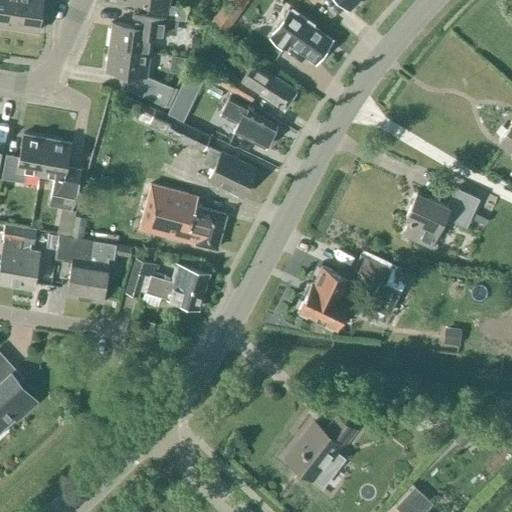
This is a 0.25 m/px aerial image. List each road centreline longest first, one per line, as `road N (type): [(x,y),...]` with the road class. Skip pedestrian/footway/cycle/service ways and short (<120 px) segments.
road 1 (tertiary): [(154,431),(189,394),(365,81),(432,0)]
road 2 (residential): [(0,77),(38,76),(86,0)]
